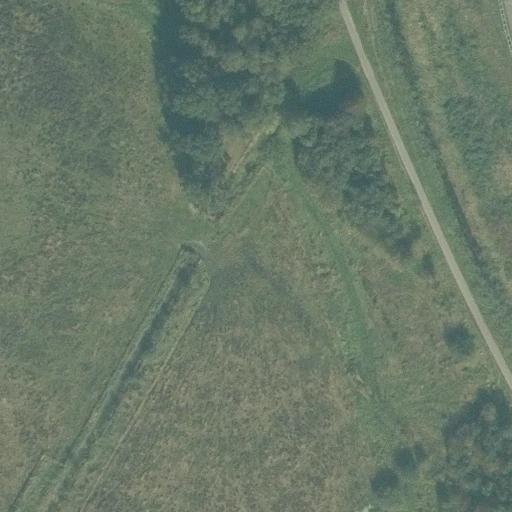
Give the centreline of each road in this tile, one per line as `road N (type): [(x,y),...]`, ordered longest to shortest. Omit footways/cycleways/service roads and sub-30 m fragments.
road 1 (track): [(398,511),(403,362),(293,168),(290,135),(363,62)]
road 2 (track): [(363,62),(210,52),(176,40)]
